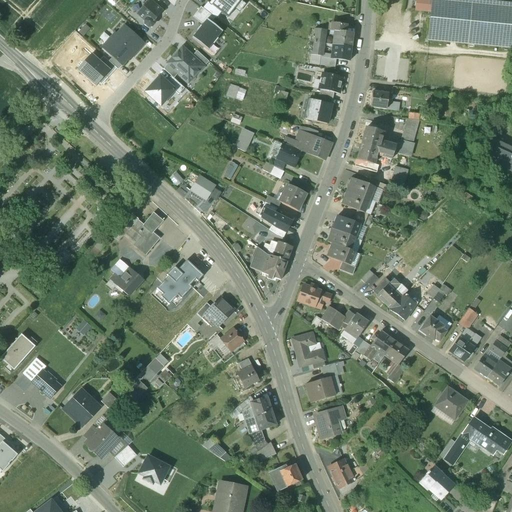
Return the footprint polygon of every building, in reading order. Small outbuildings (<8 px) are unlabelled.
[(239,3),(235,0),(217,0),(212,6),(220,13),(227,18),(235,9),(239,3)] [(428,41),(511,49),(511,32),(511,0),(420,0),(419,7),(432,9),(428,41)] [(154,21),(162,12),(155,6),(150,1),(149,2),(146,2),(144,5),(144,7),(137,14),(145,21),(144,22),(145,25),(147,27),(150,28),(153,27),(154,25),(154,23),(154,21)] [(239,3),(235,9),(239,12),(245,5),(241,2),(239,3)] [(215,19),(220,13),(212,6),(208,3),(203,9),(215,19)] [(212,23),(215,19),(203,9),(201,8),(193,18),(203,25),(207,20),(212,23)] [(217,39),(223,32),(212,23),(207,20),(203,25),(201,27),(197,31),(198,31),(192,38),(208,51),(213,45),(214,45),(218,40),(217,39)] [(346,26),(332,24),(331,31),(335,32),(335,31),(345,33),(346,26)] [(113,57),(122,65),(131,56),(132,57),(144,44),(124,27),(117,35),(115,34),(103,48),(113,57)] [(324,31),(314,29),(314,32),(316,33),(314,42),(322,44),(324,31)] [(345,33),(335,31),(335,35),(333,45),(351,48),(353,34),(345,33)] [(314,42),(313,53),(311,52),(310,55),(320,57),(321,57),(322,44),(314,42)] [(351,48),(333,45),(332,55),(331,58),(331,59),(336,60),(349,62),(351,48)] [(192,57),(183,48),(168,64),(179,74),(189,83),(203,68),(203,67),(192,57)] [(197,51),(192,57),(203,67),(208,62),(197,51)] [(91,54),(77,70),(96,87),(99,83),(110,71),(99,61),(91,54)] [(101,86),(117,69),(109,62),(103,57),(99,61),(110,71),(99,83),(101,86)] [(118,70),(122,65),(113,57),(109,62),(117,69),(118,70)] [(321,57),(320,57),(318,66),(334,68),(336,60),(331,59),(331,58),(321,57)] [(175,78),(179,74),(168,64),(164,68),(163,69),(171,76),(174,79),(175,78)] [(342,78),(323,74),(319,89),(322,90),(334,93),(339,94),(342,78)] [(184,89),(171,76),(165,82),(175,91),(178,95),(184,89)] [(160,106),(175,91),(165,82),(160,77),(152,86),(150,84),(144,91),(149,96),(149,95),(160,106)] [(231,85),(226,97),(234,100),(238,88),(231,85)] [(334,93),(322,90),(321,96),(332,99),(334,93)] [(287,94),(278,91),(274,103),(283,106),(287,94)] [(388,94),(372,92),(370,108),(386,110),(388,99),(388,94)] [(408,96),(400,95),(398,111),(406,112),(408,96)] [(332,99),(321,96),(319,96),(317,102),(331,105),(332,99)] [(317,102),(310,100),(305,120),(327,125),(331,105),(317,102)] [(419,121),(406,119),(401,139),(413,142),(419,121)] [(387,126),(368,121),(366,128),(383,133),(385,134),(387,126)] [(309,129),(302,127),(299,134),(307,138),(307,135),(315,139),(316,139),(318,133),(309,129)] [(383,133),(366,128),(361,144),(393,153),(395,146),(386,143),(385,146),(379,144),(383,133)] [(244,130),(237,144),(235,148),(236,148),(247,154),(249,150),(256,136),(244,130)] [(315,139),(307,135),(307,138),(304,144),(301,151),(301,152),(324,161),(331,144),(316,139),(315,139)] [(511,148),(491,139),(482,159),(511,172),(511,148)] [(304,144),(296,141),(293,148),(301,151),(304,144)] [(413,144),(400,141),(399,147),(411,151),(413,144)] [(293,148),(283,144),(280,150),(279,149),(279,150),(280,151),(276,160),(294,168),(301,152),(293,148)] [(393,153),(361,144),(357,160),(374,165),(374,164),(377,154),(382,156),(382,158),(391,160),(393,153)] [(235,148),(228,145),(225,152),(232,155),(236,148),(235,148)] [(374,165),(357,160),(355,167),(376,173),(378,166),(374,164),(374,165)] [(223,177),(231,181),(238,166),(231,162),(223,177)] [(266,163),(262,171),(270,174),(274,167),(266,163)] [(284,172),(274,167),(270,174),(280,179),(284,172)] [(408,171),(395,167),(390,185),(403,189),(408,171)] [(191,190),(206,200),(214,187),(199,178),(191,190)] [(366,185),(351,179),(346,192),(369,201),(374,188),(366,185)] [(380,183),(369,179),(366,185),(374,188),(378,190),(380,183)] [(183,185),(178,192),(186,197),(190,191),(183,185)] [(306,194),(288,185),(279,202),(280,203),(297,211),(306,194)] [(369,201),(346,192),(341,205),(357,211),(364,214),(369,201)] [(279,202),(268,196),(265,203),(277,209),(280,203),(279,202)] [(277,209),(265,203),(262,209),(263,209),(274,215),(277,209)] [(286,233),(291,223),(274,215),(263,209),(258,217),(272,226),(279,229),(286,233)] [(364,214),(357,211),(354,217),(365,221),(368,215),(364,214)] [(163,222),(153,213),(143,226),(153,234),(163,222)] [(130,214),(121,224),(128,231),(131,228),(137,221),(137,220),(130,214)] [(208,220),(218,231),(225,223),(213,214),(208,220)] [(352,222),(337,216),(332,229),(355,238),(360,225),(352,222)] [(365,221),(354,217),(352,222),(360,225),(363,227),(365,221)] [(143,226),(137,221),(131,228),(142,237),(134,246),(145,255),(159,239),(158,239),(152,234),(153,234),(143,226)] [(128,231),(121,224),(116,230),(123,236),(128,231)] [(283,238),(286,233),(279,229),(272,226),(269,231),(277,236),(283,238)] [(355,238),(332,229),(327,243),(332,244),(350,252),(355,238)] [(92,252),(97,256),(105,246),(100,242),(92,252)] [(278,244),(272,242),(267,255),(269,256),(270,256),(274,257),(278,244)] [(292,248),(279,243),(274,257),(273,258),(287,263),(292,248)] [(350,252),(332,244),(327,257),(341,263),(349,266),(350,266),(355,253),(350,252)] [(267,255),(257,248),(250,268),(262,273),(266,262),(267,262),(269,256),(267,255)] [(274,257),(270,256),(269,256),(267,262),(266,262),(262,273),(268,276),(267,278),(272,280),(273,278),(280,280),(287,263),(273,258),(274,257)] [(203,276),(187,261),(178,271),(174,267),(167,275),(168,277),(157,289),(163,295),(161,298),(169,305),(178,296),(182,300),(192,288),(190,286),(196,280),(198,282),(203,276)] [(349,266),(341,263),(339,270),(352,276),(355,268),(350,266),(349,266)] [(116,285),(115,285),(129,296),(143,280),(129,269),(121,279),(116,285)] [(369,272),(361,280),(365,284),(373,276),(369,272)] [(115,274),(110,280),(116,285),(121,279),(115,274)] [(365,284),(365,285),(369,289),(378,280),(373,276),(365,284)] [(385,279),(372,292),(377,296),(388,285),(390,283),(385,279)] [(390,283),(388,285),(393,290),(398,284),(394,279),(390,283)] [(377,296),(376,297),(389,310),(401,299),(393,290),(388,285),(377,296)] [(310,289),(304,286),(298,302),(314,307),(319,292),(315,290),(316,287),(312,286),(310,289)] [(433,286),(427,295),(433,300),(439,291),(433,286)] [(439,291),(433,300),(438,303),(444,294),(439,291)] [(331,296),(319,292),(314,307),(327,312),(329,307),(330,305),(328,304),(331,296)] [(415,306),(402,297),(401,299),(389,310),(405,321),(415,306)] [(214,304),(213,304),(212,305),(212,306),(210,308),(204,314),(205,315),(217,325),(225,317),(226,318),(233,311),(220,298),(214,304)] [(206,304),(196,315),(202,319),(205,315),(204,314),(210,308),(206,304)] [(344,317),(329,307),(327,312),(326,313),(321,320),(337,331),(343,323),(340,322),(344,317)] [(468,309),(458,323),(465,328),(475,314),(468,309)] [(100,311),(94,317),(100,323),(105,317),(100,311)] [(344,317),(340,322),(343,323),(347,326),(354,316),(349,311),(344,317)] [(368,323),(355,314),(347,326),(345,329),(358,338),(368,323)] [(443,327),(429,318),(424,326),(423,325),(418,332),(425,337),(426,336),(433,341),(435,340),(439,343),(446,333),(441,330),(443,327)] [(188,325),(195,331),(199,326),(193,320),(188,325)] [(234,330),(221,341),(223,343),(230,352),(233,349),(234,350),(240,345),(239,344),(243,341),(234,330)] [(380,332),(377,337),(374,335),(371,339),(374,341),(370,346),(377,351),(384,356),(394,342),(380,332)] [(311,334),(291,339),(299,368),(311,364),(323,361),(321,351),(308,354),(306,347),(314,345),(311,334)] [(0,359),(14,371),(35,348),(21,335),(0,359)] [(475,335),(468,345),(473,349),(480,339),(475,335)] [(214,351),(223,343),(221,341),(217,336),(208,344),(214,351)] [(358,338),(350,347),(355,351),(362,344),(363,342),(358,338)] [(468,345),(459,339),(449,352),(464,363),(473,349),(468,345)] [(408,351),(394,342),(384,356),(392,361),(398,365),(408,351)] [(223,343),(214,351),(224,364),(234,356),(230,352),(223,343)] [(506,351),(495,343),(489,350),(501,358),(506,351)] [(368,349),(362,344),(355,351),(363,357),(364,357),(363,356),(368,349)] [(368,349),(363,356),(364,357),(370,361),(377,351),(370,346),(368,349)] [(483,357),(474,370),(486,379),(495,366),(483,357)] [(147,367),(157,376),(166,367),(157,358),(147,367)] [(23,374),(32,383),(43,371),(46,368),(37,360),(23,374)] [(248,360),(238,364),(242,371),(244,370),(251,367),(252,367),(248,360)] [(323,361),(311,364),(313,370),(321,368),(324,367),(323,361)] [(392,361),(384,373),(389,377),(390,377),(398,365),(392,361)] [(495,366),(486,379),(498,388),(508,374),(509,372),(510,370),(499,362),(495,366)] [(324,367),(321,368),(324,379),(329,378),(336,376),(332,365),(324,367)] [(398,365),(390,377),(389,377),(387,380),(393,384),(403,369),(398,365)] [(147,367),(141,374),(146,378),(151,382),(157,376),(147,367)] [(251,367),(244,370),(246,374),(238,378),(244,389),(258,381),(254,373),(251,367)] [(43,371),(32,383),(49,399),(60,388),(43,371)] [(166,371),(159,378),(165,384),(172,377),(166,371)] [(125,391),(130,395),(138,386),(146,378),(141,374),(125,391)] [(324,379),(305,385),(311,404),(334,397),(329,378),(324,379)] [(138,386),(130,395),(135,400),(143,391),(138,386)] [(458,399),(446,391),(447,389),(447,388),(434,407),(454,421),(467,402),(459,397),(458,399)] [(100,408),(81,390),(75,397),(77,399),(72,404),(70,402),(63,410),(68,415),(69,414),(76,421),(75,422),(82,428),(100,408)] [(109,393),(101,402),(108,409),(116,400),(109,393)] [(266,398),(250,403),(254,417),(255,417),(271,412),(266,398)] [(244,402),(236,409),(239,414),(248,407),(244,402)] [(339,408),(315,415),(319,430),(317,430),(320,440),(339,435),(335,422),(342,420),(339,408)] [(271,412),(255,417),(258,430),(259,431),(275,426),(271,412)] [(254,417),(245,421),(246,423),(245,423),(246,427),(250,426),(252,432),(258,430),(255,417),(254,417)] [(484,428),(472,420),(461,435),(470,441),(492,456),(497,450),(504,439),(491,430),(489,433),(483,429),(484,428)] [(117,439),(102,425),(97,431),(88,441),(85,444),(88,448),(88,450),(90,452),(93,452),(97,456),(101,451),(105,455),(107,452),(118,440),(117,439)] [(92,427),(83,436),(88,441),(97,431),(92,427)] [(461,435),(443,461),(451,466),(470,441),(461,435)] [(118,440),(107,452),(114,458),(128,447),(119,438),(117,439),(118,440)] [(504,439),(497,450),(503,454),(511,443),(504,439)] [(263,441),(254,448),(258,452),(267,445),(263,441)] [(3,443),(3,442),(0,444),(0,475),(18,456),(3,443)] [(211,449),(227,466),(234,460),(218,443),(211,449)] [(258,452),(257,453),(260,461),(276,454),(270,443),(267,445),(258,452)] [(128,447),(114,458),(123,468),(136,456),(128,447)] [(147,457),(139,474),(145,477),(144,480),(152,484),(154,482),(160,485),(169,468),(147,457)] [(348,472),(343,461),(327,468),(338,490),(353,482),(348,472)] [(284,467),(270,474),(278,491),(301,480),(294,466),(286,470),(284,467)] [(357,468),(348,472),(353,482),(362,477),(357,468)] [(453,487),(432,468),(418,484),(427,491),(428,490),(440,501),(453,487)] [(229,488),(220,486),(214,511),(240,511),(244,491),(235,489),(233,486),(229,488)] [(59,511),(51,501),(37,511),(59,511)]
